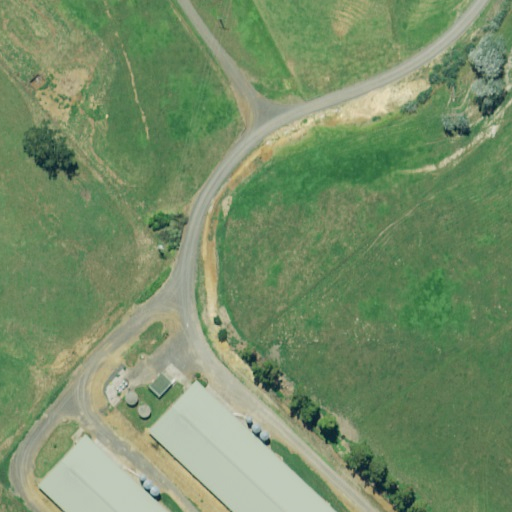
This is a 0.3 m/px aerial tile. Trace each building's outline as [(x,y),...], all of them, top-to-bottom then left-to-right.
[(171,383),(161,374),(148,387),(159,397),(171,383)] [(131,383),(124,376),(113,389),(120,396),(131,383)] [(333,511),(194,381),(146,432),(230,511),(333,511)] [(129,407),(131,407),(133,407),(135,406),(136,406),(137,405),(138,404),(139,402),(139,401),(139,400),(139,398),(139,397),(139,395),(138,394),(137,393),(136,392),(135,391),(133,391),(132,391),(130,391),(129,391),(128,391),(126,392),(125,393),(124,394),(124,395),(123,397),(123,398),(123,400),(123,401),(124,402),(124,404),(125,405),(126,406),(128,406),(129,407)] [(168,511),(86,434),(36,487),(62,511),(168,511)]
